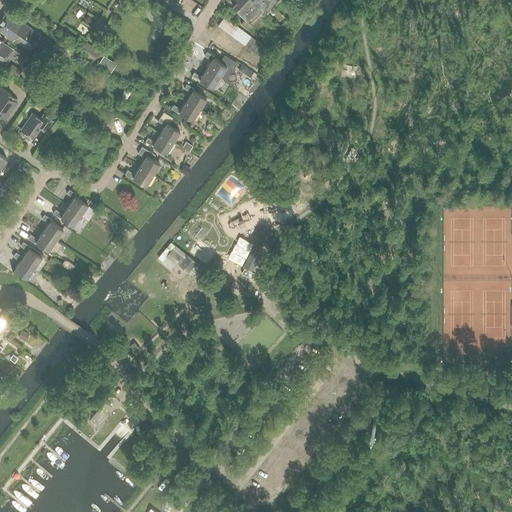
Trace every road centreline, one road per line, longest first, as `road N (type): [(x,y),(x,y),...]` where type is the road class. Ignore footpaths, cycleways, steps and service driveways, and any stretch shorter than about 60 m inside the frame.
road 1 (unclassified): [(511,407),(371,368),(317,331),(211,464)]
road 2 (unclassified): [(211,464),(138,404),(93,340),(38,304),(0,292)]
road 3 (residential): [(48,173),(95,189),(103,183),(200,28)]
